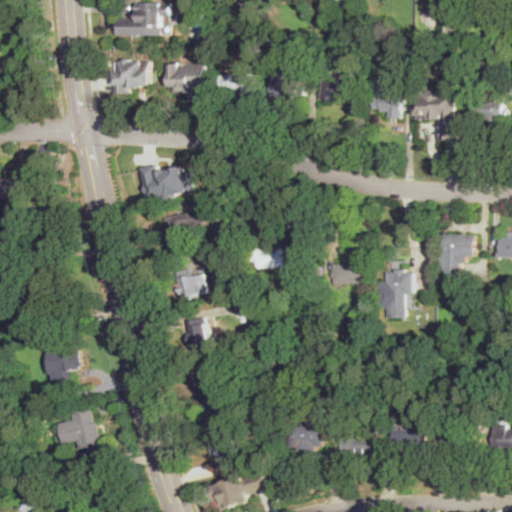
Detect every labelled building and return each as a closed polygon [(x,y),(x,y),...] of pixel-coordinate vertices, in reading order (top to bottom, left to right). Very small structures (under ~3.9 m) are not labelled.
[(246,0),(246,7),(236,8),(236,0),(246,0)] [(175,3),(175,16),(166,16),(165,35),(119,35),(119,25),(121,25),(121,19),(139,19),(139,2),(175,3)] [(478,39),(477,48),(469,48),(469,39),(478,39)] [(250,49),(249,58),(240,57),(242,48),(250,49)] [(365,51),(365,66),(351,65),(351,51),(365,51)] [(315,66),(310,66),(310,53),(330,52),(330,62),(316,62),(316,66),(315,66)] [(462,61),(455,61),(454,52),(462,52),(462,61)] [(134,60),(136,61),(154,61),(155,85),(147,85),(147,88),(134,88),(134,93),(118,93),(118,84),(115,84),(115,72),(124,72),(124,62),(127,62),(129,59),(134,59),(134,60)] [(208,64),(208,94),(208,100),(191,100),(191,92),(175,92),(176,84),(171,84),(171,64),(208,64)] [(350,68),(349,82),(362,83),(360,100),(344,98),(343,101),(324,99),(325,80),(338,81),(339,77),(324,75),(325,66),(350,68)] [(296,67),(296,74),(298,74),(298,78),(304,78),(304,84),(309,84),(309,94),(295,94),(295,97),(275,97),(275,67),(296,67)] [(258,71),(258,84),(263,84),(263,95),(242,95),(242,98),(230,98),(230,93),(223,93),(223,71),(258,71)] [(456,86),(456,93),(457,93),(457,112),(439,112),(439,117),(425,116),(425,93),(437,93),(437,73),(456,74),(456,86)] [(389,80),(389,82),(403,82),(403,93),(408,93),(408,103),(405,103),(405,118),(391,118),(391,112),(384,112),(384,108),(376,108),(376,80),(389,80)] [(504,96),(504,100),(508,100),(508,109),(511,109),(511,118),(498,118),(498,121),(491,121),(491,118),(484,118),(484,115),(476,115),(476,96),(488,96),(488,99),(496,99),(496,96),(504,96)] [(193,168),(198,190),(190,192),(189,190),(173,194),(174,199),(162,202),(160,195),(155,197),(154,195),(149,196),(143,167),(160,163),(161,170),(185,164),(187,170),(193,168)] [(31,193),(31,213),(31,218),(16,218),(16,211),(10,212),(10,200),(0,200),(0,177),(41,177),(41,190),(38,190),(38,193),(31,193)] [(192,256),(178,259),(169,218),(190,213),(207,210),(210,222),(197,225),(201,243),(195,244),(196,247),(190,248),(192,256)] [(511,231),(511,257),(502,257),(502,236),(508,236),(508,231),(511,231)] [(479,255),(479,256),(448,255),(448,234),(479,235),(479,255)] [(307,248),(308,269),(299,269),(299,267),(258,269),(258,265),(254,265),(254,263),(254,249),(307,248)] [(37,263),(39,270),(57,266),(59,275),(61,275),(64,287),(62,287),(64,295),(54,297),(56,304),(45,307),(41,288),(30,291),(24,266),(37,263)] [(364,263),(364,283),(337,283),(337,263),(364,263)] [(326,276),(317,276),(317,265),(326,265),(326,276)] [(194,268),(196,275),(198,275),(198,277),(210,274),(214,292),(204,294),(205,296),(185,300),(184,295),(182,295),(180,284),(181,284),(179,270),(194,268)] [(419,273),(418,294),(411,294),(410,318),(390,317),(390,300),(383,300),(383,291),(390,291),(391,272),(399,273),(399,270),(410,270),(410,272),(419,273)] [(252,298),(244,300),(243,293),(250,292),(252,298)] [(209,348),(198,350),(191,320),(209,316),(214,343),(208,344),(209,348)] [(67,378),(66,379),(59,341),(80,337),(82,348),(80,348),(84,367),(76,369),(78,376),(67,378)] [(264,361),(267,374),(251,378),(251,374),(237,377),(238,383),(225,386),(228,396),(224,397),(227,410),(208,414),(199,369),(224,363),(225,369),(264,361)] [(287,392),(285,400),(277,398),(279,390),(287,392)] [(94,408),(98,423),(101,422),(108,450),(101,452),(102,456),(87,460),(81,440),(68,444),(63,423),(77,420),(75,413),(94,408)] [(312,450),(296,450),(295,426),(329,425),(330,445),(323,445),(323,450),(312,450)] [(433,448),(397,448),(397,428),(433,428),(433,448)] [(484,447),(447,447),(447,429),(484,429),(484,447)] [(511,447),(497,447),(497,429),(511,429),(511,447)] [(238,464),(223,468),(215,434),(236,430),(242,455),(237,456),(238,464)] [(383,456),(346,456),(346,434),(383,434),(383,456)] [(253,497),(255,504),(242,507),(240,500),(237,500),(232,478),(253,474),(258,496),(253,497)] [(273,487),(267,488),(265,475),(271,474),(273,487)] [(47,486),(33,489),(31,481),(45,477),(47,486)] [(27,485),(17,488),(15,482),(26,479),(27,485)] [(56,497),(53,498),(51,489),(59,487),(61,496),(56,497)] [(39,504),(34,511),(32,511),(25,508),(30,499),(39,504)] [(59,511),(59,510),(79,502),(83,511),(59,511)]
